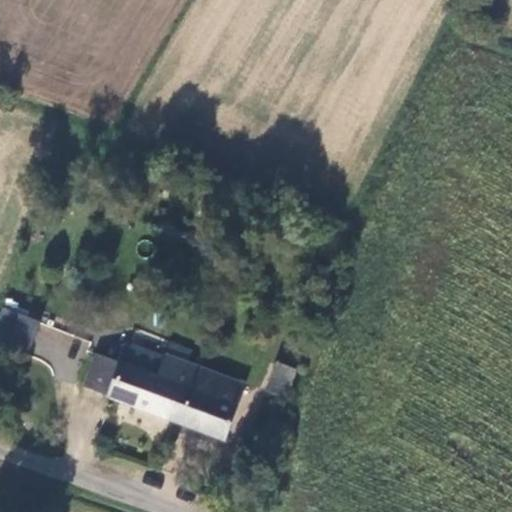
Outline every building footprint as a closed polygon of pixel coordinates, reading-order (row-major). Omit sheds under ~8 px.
[(114,220),(103,249),(160,269),(171,240),(114,220)] [(0,310),(0,347),(24,358),(40,321),(3,304),(0,310)] [(120,367),(154,379),(161,358),(127,346),(120,367)] [(174,424),(193,370),(161,358),(154,379),(120,367),(91,356),(79,390),(174,424)] [(265,392),(289,398),(296,367),(272,362),(265,392)] [(222,441),(241,387),(193,370),(174,424),(222,441)]
